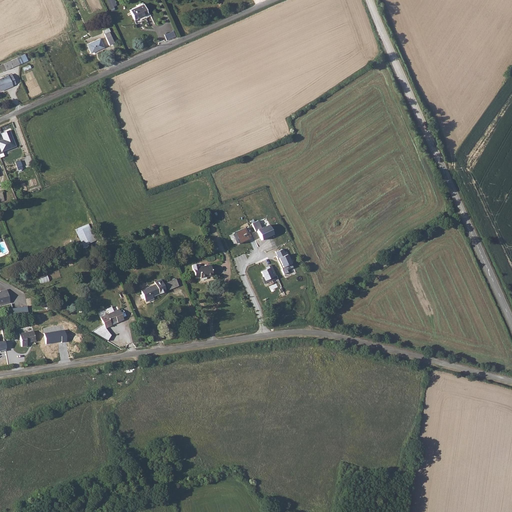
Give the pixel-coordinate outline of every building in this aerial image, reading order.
[(114,0),(106,0),(110,9),(116,6),(114,0)] [(145,2),(131,9),(135,18),(149,11),(145,2)] [(167,39),(176,36),(173,30),(165,34),(167,39)] [(104,48),(100,39),(88,45),(92,53),(104,48)] [(5,70),(13,66),(20,63),(17,57),(2,63),(4,67),(5,70)] [(8,76),(7,74),(0,77),(0,92),(13,87),(12,85),(16,83),(12,74),(8,76)] [(10,131),(0,134),(1,135),(3,140),(0,141),(0,149),(1,153),(7,151),(16,147),(10,131)] [(267,217),(252,224),(256,232),(257,231),(262,242),(275,236),(267,217)] [(83,246),(96,241),(89,224),(76,229),(83,246)] [(245,229),(234,234),(239,245),(250,240),(245,229)] [(286,255),(283,249),(275,253),(283,271),(282,271),(284,275),(288,273),(287,271),(293,268),(292,267),(293,266),(287,254),(286,255)] [(191,265),(196,279),(201,277),(201,279),(214,275),(210,263),(199,266),(198,263),(191,265)] [(271,265),(265,268),(266,270),(261,272),(263,278),(262,278),(265,284),(277,278),(271,265)] [(48,274),(39,277),(42,284),(50,281),(48,274)] [(180,286),(176,279),(165,284),(168,291),(180,286)] [(141,291),(146,303),(154,300),(153,298),(166,292),(161,280),(155,282),(156,285),(141,291)] [(0,292),(0,304),(11,302),(7,289),(1,290),(2,292),(0,292)] [(16,308),(17,316),(30,314),(28,306),(16,308)] [(119,320),(120,322),(126,320),(122,309),(101,319),(104,325),(105,329),(112,326),(111,324),(119,320)] [(105,329),(104,325),(93,333),(108,342),(111,336),(105,329)] [(46,345),(67,341),(65,330),(43,334),(46,345)] [(35,345),(34,335),(19,337),(21,350),(26,349),(26,346),(35,345)]
